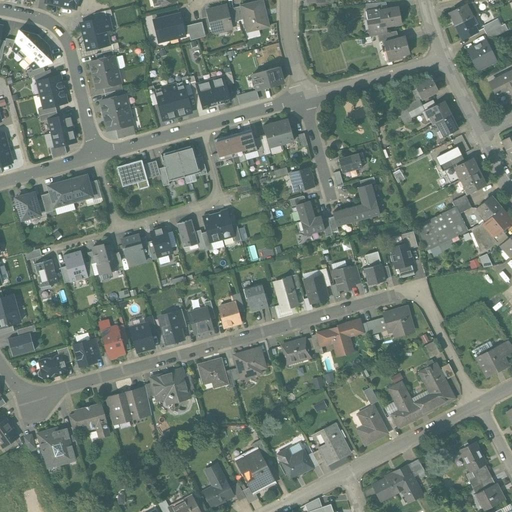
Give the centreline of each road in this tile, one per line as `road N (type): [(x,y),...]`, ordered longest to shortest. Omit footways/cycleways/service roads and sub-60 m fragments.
road 1 (residential): [(0,362),(29,400),(408,291),(425,298),(478,406)]
road 2 (residential): [(97,155),(63,36),(41,19),(0,10)]
road 3 (residential): [(197,127),(215,196),(117,230)]
road 4 (residential): [(345,475),(478,406)]
road 5 (residential): [(302,98),(443,57)]
